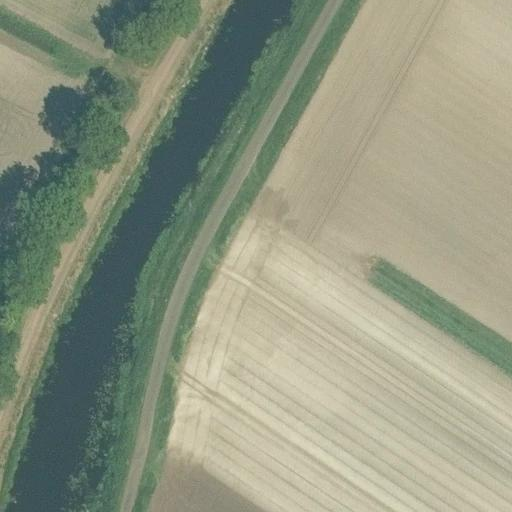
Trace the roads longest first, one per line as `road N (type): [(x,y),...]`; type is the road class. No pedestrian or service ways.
road 1 (unclassified): [(129,511),(184,285),(342,0)]
road 2 (track): [(0,418),(43,304),(203,0)]
